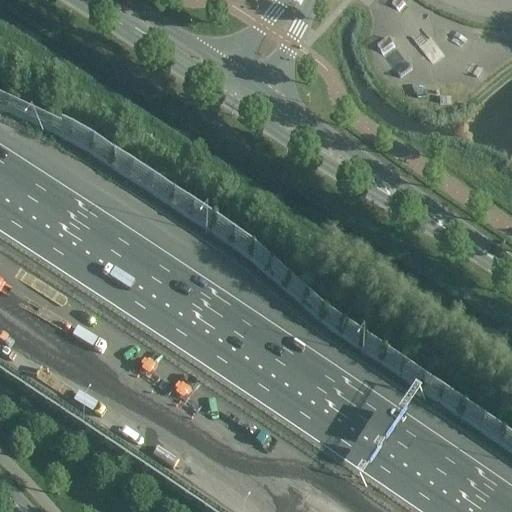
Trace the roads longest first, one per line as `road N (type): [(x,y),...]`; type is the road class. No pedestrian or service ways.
road 1 (motorway): [(485,511),(0,191)]
road 2 (motorway): [(0,297),(319,511)]
road 3 (secondary): [(495,261),(478,240),(261,92)]
road 4 (secondary): [(249,110),(327,167),(495,261)]
road 5 (secondary): [(80,0),(217,89)]
road 6 (secondary): [(229,70),(121,0)]
